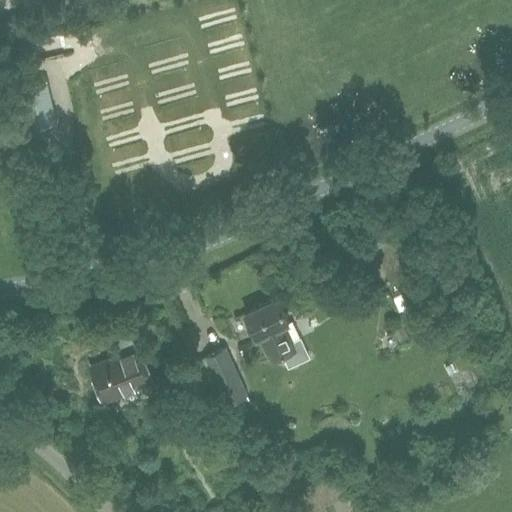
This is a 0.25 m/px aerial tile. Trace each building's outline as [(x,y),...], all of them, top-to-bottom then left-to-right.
[(55,117),(47,80),(47,79),(18,86),(28,128),(56,122),(55,117)] [(292,342),(284,324),(289,322),(278,298),(245,313),(256,337),(260,335),(272,360),(284,355),(289,366),(308,357),(300,338),(292,342)] [(144,317),(142,305),(139,306),(139,304),(130,306),(133,319),(144,317)] [(403,327),(394,331),(399,343),(408,339),(403,327)] [(139,388),(154,383),(140,347),(90,366),(103,400),(138,386),(139,388)] [(247,394),(225,347),(205,356),(195,361),(212,397),(222,393),(227,403),(231,411),(245,404),(249,413),(258,408),(254,399),(250,401),(247,394)]
